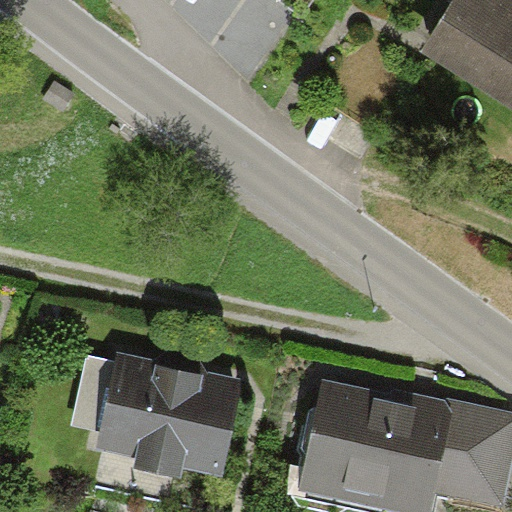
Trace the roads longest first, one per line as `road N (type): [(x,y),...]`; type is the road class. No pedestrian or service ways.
road 1 (unclassified): [(30,0),(511,357)]
road 2 (track): [(0,266),(401,353),(476,331)]
